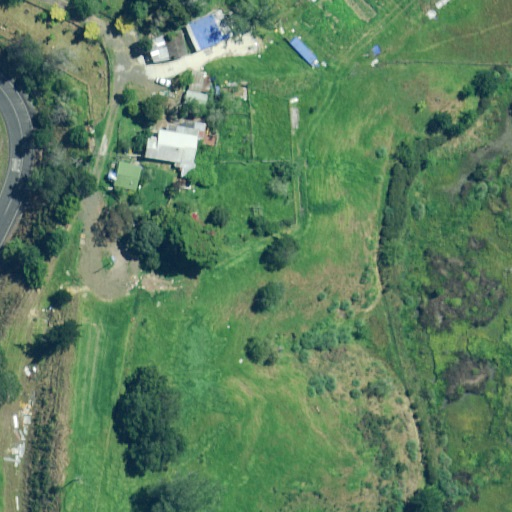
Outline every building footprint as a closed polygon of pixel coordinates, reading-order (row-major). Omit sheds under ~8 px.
[(206,43),(200,23),(183,29),(189,48),(206,43)] [(185,55),(179,31),(144,40),(150,64),(185,55)] [(203,95),(183,92),(181,103),(202,106),(203,95)] [(194,136),(156,131),(154,140),(144,138),(141,157),(170,162),(169,166),(179,168),(178,176),(188,177),(194,136)] [(138,167),(117,162),(111,186),(133,191),(138,167)]
